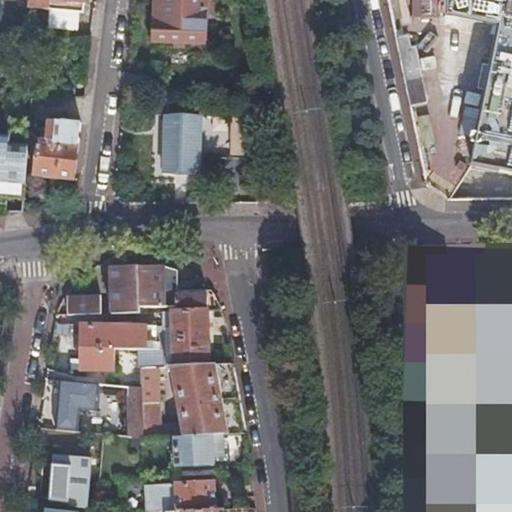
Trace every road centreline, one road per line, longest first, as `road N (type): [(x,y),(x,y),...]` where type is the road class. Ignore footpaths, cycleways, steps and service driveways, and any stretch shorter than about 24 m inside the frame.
road 1 (residential): [(242,227),(280,511)]
road 2 (residential): [(39,239),(0,498)]
road 3 (residential): [(112,0),(90,231)]
road 4 (residential): [(409,224),(361,0)]
road 5 (secondary): [(409,224),(242,227)]
road 6 (secondary): [(242,227),(90,231)]
